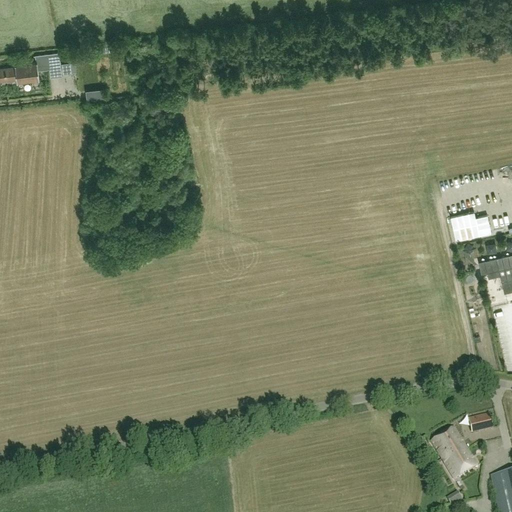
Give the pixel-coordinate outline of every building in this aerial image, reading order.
[(17,81),(39,78),(37,67),(60,64),(58,52),(35,55),(36,62),(15,65),(15,67),(4,69),(5,80),(16,79),(17,81)] [(71,73),(70,62),(62,63),(63,74),(71,73)] [(474,210),(450,216),(456,240),(491,232),(487,214),(476,217),(474,210)] [(504,292),(511,290),(511,253),(478,261),(481,273),(487,272),(488,278),(500,275),(504,292)] [(473,433),(479,431),(478,425),(471,426),(473,433)] [(452,458),(467,450),(453,428),(431,442),(442,460),(451,455),(452,458)] [(451,455),(442,460),(454,480),(477,466),(467,450),(452,458),(451,455)] [(511,511),(511,472),(492,477),(499,511),(511,511)]
